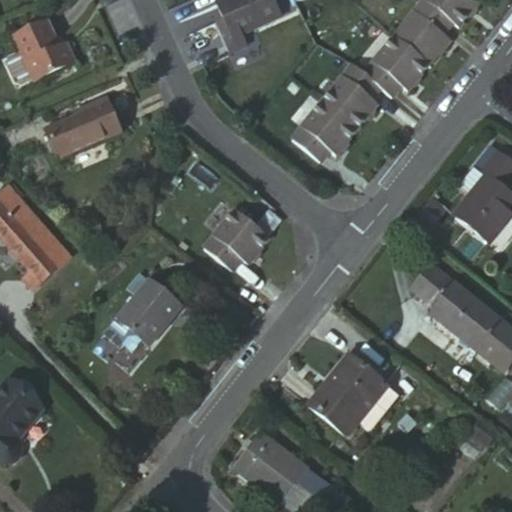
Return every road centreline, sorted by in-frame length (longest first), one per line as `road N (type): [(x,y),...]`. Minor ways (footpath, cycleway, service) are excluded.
road 1 (residential): [(133,0),(187,120),(349,250)]
road 2 (residential): [(182,478),(189,449),(349,250)]
road 3 (residential): [(349,250),(471,97)]
